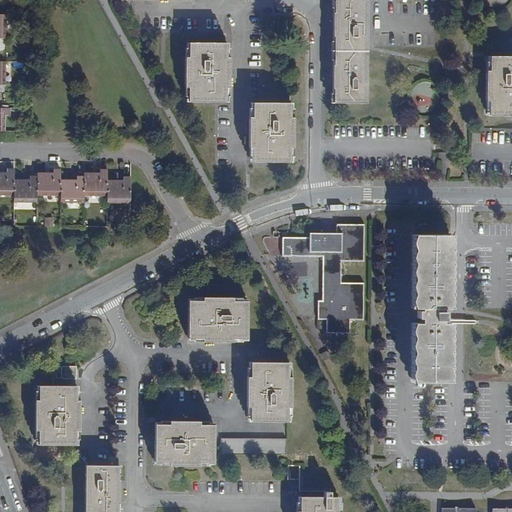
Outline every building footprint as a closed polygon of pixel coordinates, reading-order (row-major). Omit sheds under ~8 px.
[(366,0),(333,0),(334,13),(332,13),(332,36),(334,36),(333,65),(332,65),(332,88),(333,88),(333,103),(366,103),(366,0)] [(188,87),(188,102),(225,102),(225,87),(228,87),(229,58),(225,58),(225,43),(188,43),(188,58),(184,58),(184,87),(188,87)] [(489,100),(488,115),(511,115),(511,56),(489,56),(489,71),(484,71),(484,100),(489,100)] [(252,146),(252,162),(289,162),(289,147),(293,147),(293,117),(289,117),(289,102),(252,102),(252,117),(248,117),(247,146),(252,146)] [(0,189),(13,190),(13,197),(36,197),(37,190),(60,190),(60,197),(83,197),(83,190),(107,190),(107,197),(130,198),(130,177),(123,177),(123,181),(115,181),(107,180),(107,170),(100,170),(100,174),(93,174),(83,174),(83,177),(76,177),(76,180),(68,180),(60,180),(60,170),(53,170),(53,173),(43,173),(37,173),(37,177),(30,176),(30,180),(20,180),(14,179),(14,169),(6,169),(6,173),(0,173),(0,189)] [(336,238),(282,237),(282,256),(322,257),(321,301),(318,300),(317,319),(326,319),(326,333),(349,333),(349,320),(363,320),(363,283),(340,283),(341,261),(363,261),(364,225),(336,224),(336,238)] [(443,250),(443,235),(414,235),(414,308),(419,308),(419,311),(416,311),(416,318),(419,318),(419,322),(413,322),(413,381),(448,381),(448,323),(442,323),(442,320),(445,320),(445,311),(442,311),(442,308),(448,308),(448,250),(443,250)] [(203,301),(188,300),(188,338),(203,338),(203,342),(233,342),(233,338),(248,338),(248,301),(233,301),(233,297),(203,296),(203,301)] [(250,406),(250,421),(287,422),(287,407),(290,407),(290,377),(287,377),(287,363),(250,362),(250,377),(246,377),(246,406),(250,406)] [(75,367),(60,367),(60,378),(75,378),(75,367)] [(37,429),(37,445),(75,445),(75,430),(78,430),(79,400),(75,400),(75,385),(38,385),(38,400),(33,400),(33,429),(37,429)] [(170,425),(155,425),(154,462),(169,462),(169,465),(198,466),(198,462),(213,462),(213,426),(199,425),(199,421),(170,421),(170,425)] [(286,439),(220,439),(220,455),(286,455),(286,439)] [(117,466),(85,465),(84,511),(117,511),(117,503),(119,503),(119,480),(117,480),(117,466)] [(323,497),(299,496),(299,511),(295,511),(339,511),(340,511),(336,511),(337,497),(329,497),(329,491),(323,491),(323,497)]
